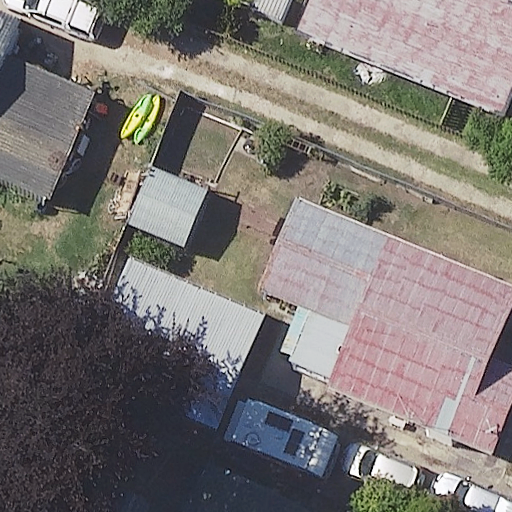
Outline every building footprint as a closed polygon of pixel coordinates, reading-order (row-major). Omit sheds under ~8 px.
[(511,0),(249,0),(245,10),(295,30),(496,110),(511,68),(511,0)] [(20,19),(0,11),(0,179),(50,200),(93,95),(4,59),(20,19)] [(511,288),(511,286),(298,192),(260,279),(314,303),(289,361),(490,450),(511,400),(511,365),(483,353),(511,288)] [(266,307),(126,250),(83,358),(223,414),(266,307)] [(312,511),(238,470),(214,511),(312,511)]
